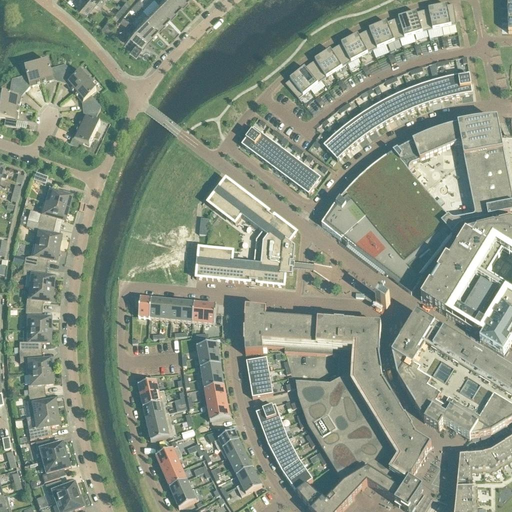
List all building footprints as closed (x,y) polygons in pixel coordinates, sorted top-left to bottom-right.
[(95,1),(93,0),(75,0),(80,3),(76,8),(85,16),(89,11),(88,10),(95,1)] [(179,0),(161,0),(159,3),(170,14),(172,16),(178,9),(177,8),(182,3),(179,0)] [(124,2),(120,8),(123,11),(128,5),(124,2)] [(147,15),(159,26),(160,27),(166,21),(165,19),(170,14),(159,3),(147,15)] [(123,11),(120,8),(115,14),(119,17),(123,11)] [(457,28),(454,8),(438,11),(442,31),(457,28)] [(442,31),(438,11),(423,14),(428,34),(442,31)] [(428,34),(423,14),(408,19),(414,38),(428,34)] [(147,15),(135,27),(149,38),(155,32),(154,31),(159,26),(147,15)] [(414,38),(408,19),(393,24),(400,43),(414,38)] [(400,43),(393,24),(378,30),(386,48),(400,43)] [(149,38),(135,27),(124,41),(137,51),(142,44),(143,45),(149,38)] [(386,48),(378,30),(364,36),(373,54),(386,48)] [(373,54),(364,36),(350,43),(360,61),(373,54)] [(360,61),(350,43),(336,51),(347,68),(360,61)] [(347,68),(336,51),(323,59),(334,76),(347,68)] [(334,76),(323,59),(310,68),(322,84),(334,76)] [(385,62),(379,65),(382,71),(388,68),(385,62)] [(54,83),(60,85),(66,67),(51,71),(49,65),(41,67),(39,63),(36,64),(42,86),(54,83)] [(30,90),(42,86),(36,64),(33,64),(34,70),(25,72),(27,78),(12,82),(26,95),(30,90)] [(67,87),(74,97),(92,81),(90,79),(86,82),(81,75),(76,79),(66,67),(60,85),(67,87)] [(322,84),(310,68),(298,77),(311,93),(322,84)] [(311,93),(298,77),(285,88),(299,103),(311,93)] [(469,78),(458,80),(462,100),(473,98),(469,78)] [(458,80),(446,82),(450,102),(462,100),(458,80)] [(82,106),(83,113),(101,110),(92,98),(97,94),(91,88),(94,84),(92,81),(74,97),(82,106)] [(21,100),(26,95),(12,82),(10,93),(10,97),(3,96),(2,105),(0,104),(0,108),(19,112),(21,100)] [(446,82),(433,85),(439,105),(450,102),(446,82)] [(433,85),(421,89),(427,109),(439,105),(433,85)] [(421,89),(409,94),(416,113),(427,109),(421,89)] [(409,94),(397,99),(405,117),(416,113),(409,94)] [(397,99),(386,104),(395,123),(405,117),(397,99)] [(386,104),(375,111),(385,128),(395,123),(386,104)] [(16,130),(19,112),(0,108),(0,112),(1,112),(0,116),(0,120),(6,122),(5,129),(16,130)] [(84,119),(78,130),(100,140),(101,138),(97,135),(101,127),(95,124),(101,110),(83,113),(84,119)] [(375,111),(364,117),(375,135),(385,128),(375,111)] [(364,117),(353,125),(365,141),(375,135),(364,117)] [(511,511),(511,124),(511,135),(511,139),(501,140),(498,124),(467,128),(443,134),(418,144),(393,157),(377,168),(363,180),(349,193),(337,208),(336,208),(322,229),(346,247),(346,248),(372,268),(342,317),(342,326),(335,325),(335,326),(296,324),(266,322),(267,314),(246,312),(245,324),(246,324),(245,334),(244,334),(244,348),(245,348),(246,359),(263,357),(263,351),(285,352),(285,356),(339,359),(338,385),(330,389),(296,387),(298,403),(299,405),(301,411),(308,431),(344,489),(326,508),(306,489),(297,496),(309,511),(345,511),(353,503),(367,488),(396,506),(395,508),(402,511),(415,511),(418,508),(424,498),(428,500),(431,502),(432,501),(436,503),(443,505),(448,507),(451,508),(456,508),(455,511),(511,511)] [(353,125),(343,132),(355,148),(365,141),(353,125)] [(100,140),(78,130),(70,147),(81,153),(84,147),(90,149),(94,142),(98,143),(100,140)] [(263,139),(254,132),(242,149),(251,156),(263,139)] [(343,132),(333,141),(347,156),(355,148),(343,132)] [(273,146),(263,139),(251,156),(260,163),(273,146)] [(333,141),(324,150),(338,164),(347,156),(333,141)] [(282,153),(273,146),(260,163),(270,170),(282,153)] [(292,160),(282,153),(270,170),(280,177),(292,160)] [(302,168),(292,160),(280,177),(289,184),(302,168)] [(311,175),(302,168),(289,184),(299,192),(311,175)] [(35,175),(33,181),(45,186),(47,180),(35,175)] [(321,182),(311,175),(299,192),(309,199),(321,182)] [(197,271),(196,282),(230,285),(230,283),(237,284),(237,286),(284,291),(286,278),(293,279),(293,273),(294,268),(295,250),(289,246),(297,236),(226,183),(219,192),(218,191),(214,198),(215,198),(208,207),(235,228),(241,220),(262,236),(256,244),(254,267),(232,265),(233,256),(199,252),(198,263),(197,263),(196,271),(197,271)] [(47,194),(43,206),(67,212),(71,196),(62,194),(61,198),(47,194)] [(28,221),(27,224),(53,230),(56,222),(63,224),(67,212),(43,206),(40,217),(30,214),(28,221)] [(210,222),(201,221),(200,238),(208,239),(210,222)] [(52,239),(53,230),(27,224),(25,229),(36,235),(33,248),(57,252),(59,240),(52,239)] [(25,261),(23,268),(45,271),(47,263),(55,265),(57,252),(33,248),(31,259),(25,261)] [(45,280),(45,271),(23,268),(22,278),(26,279),(25,290),(27,290),(30,291),(51,293),(52,281),(45,280)] [(27,290),(25,312),(41,313),(42,305),(50,305),(51,293),(30,291),(27,290)] [(152,302),(141,301),(139,321),(150,322),(152,302)] [(163,303),(152,302),(150,322),(161,324),(163,303)] [(161,324),(171,325),(173,304),(163,303),(161,324)] [(173,304),(171,325),(182,326),(184,305),(173,304)] [(184,305),(182,326),(193,327),(195,306),(184,305)] [(204,328),(206,307),(195,306),(193,327),(204,328)] [(204,328),(215,329),(217,309),(206,307),(204,328)] [(28,322),(28,334),(49,334),(49,322),(41,322),(41,313),(25,312),(25,322),(28,322)] [(49,347),(49,334),(28,334),(23,334),(22,346),(18,346),(18,351),(18,356),(41,355),(41,346),(49,347)] [(197,350),(199,361),(219,358),(217,346),(197,350)] [(26,378),(29,377),(50,375),(49,363),(41,364),(41,355),(18,356),(19,366),(25,366),(26,378)] [(199,361),(201,372),(221,368),(219,358),(199,361)] [(267,362),(246,366),(249,378),(269,375),(267,362)] [(201,372),(203,382),(223,379),(221,368),(201,372)] [(51,388),(50,375),(29,377),(30,389),(27,389),(28,399),(42,397),(41,388),(51,388)] [(269,375),(249,378),(251,390),(271,386),(269,375)] [(203,382),(205,393),(225,389),(223,379),(203,382)] [(138,389),(141,400),(164,395),(159,396),(157,385),(138,389)] [(251,390),(253,402),(273,399),(271,386),(251,390)] [(294,386),(286,389),(287,395),(296,392),(294,386)] [(205,393),(207,404),(226,400),(225,389),(205,393)] [(141,400),(143,411),(167,406),(164,395),(141,400)] [(55,416),(53,404),(43,406),(42,397),(28,399),(29,405),(26,406),(29,421),(31,420),(55,416)] [(207,404),(208,414),(228,411),(226,400),(207,404)] [(299,405),(291,408),(293,413),(301,411),(299,405)] [(143,411),(146,422),(167,417),(164,407),(167,407),(167,406),(143,411)] [(276,410),(256,417),(260,427),(280,420),(276,410)] [(208,414),(210,425),(230,422),(228,411),(208,414)] [(58,428),(55,416),(31,420),(33,432),(27,433),(29,443),(52,439),(50,430),(58,428)] [(146,422),(148,434),(172,428),(169,417),(167,417),(146,422)] [(280,420),(260,427),(264,439),(284,431),(280,420)] [(148,434),(151,445),(167,441),(174,440),(172,428),(148,434)] [(284,431),(264,439),(268,449),(268,450),(288,443),(284,431)] [(234,435),(214,445),(219,454),(239,444),(234,435)] [(1,442),(3,453),(10,452),(8,440),(1,442)] [(39,453),(42,465),(65,459),(63,453),(65,453),(64,447),(62,448),(61,446),(50,449),(49,443),(35,446),(37,453),(39,453)] [(288,443),(268,450),(275,463),(294,453),(288,443)] [(239,444),(219,454),(219,455),(221,454),(225,463),(244,453),(239,444)] [(169,447),(171,453),(178,450),(176,445),(169,447)] [(156,460),(161,471),(182,461),(178,450),(171,453),(156,460)] [(244,453),(225,463),(226,463),(228,462),(232,470),(248,462),(244,453)] [(294,453),(275,463),(282,476),(299,464),(294,453)] [(65,459),(42,465),(45,477),(42,478),(44,486),(59,481),(57,474),(68,471),(68,470),(70,469),(68,463),(66,464),(65,459)] [(161,471),(165,481),(183,474),(178,463),(183,462),(182,461),(161,471)] [(232,470),(237,480),(253,472),(248,462),(232,470)] [(306,474),(299,464),(282,476),(289,485),(306,474)] [(237,491),(257,481),(253,472),(237,480),(241,488),(237,491)] [(183,474),(165,481),(170,492),(187,484),(183,474)] [(306,474),(289,485),(296,496),(313,484),(306,474)] [(262,490),(257,481),(237,491),(242,500),(262,490)] [(51,495),(56,507),(78,499),(76,493),(78,493),(76,487),(74,488),(73,486),(62,490),(60,484),(44,489),(47,496),(51,495)] [(187,484),(170,492),(174,502),(194,493),(192,494),(187,484)] [(194,493),(174,502),(178,511),(181,511),(199,504),(194,493)] [(78,499),(56,507),(57,511),(79,511),(82,511),(82,509),(84,509),(82,503),(80,504),(78,499)] [(6,500),(0,501),(0,511),(7,511),(9,511),(6,500)] [(48,509),(46,503),(37,506),(40,511),(48,509)]
